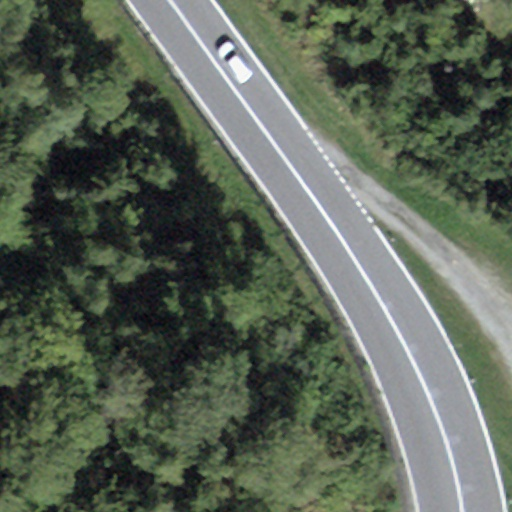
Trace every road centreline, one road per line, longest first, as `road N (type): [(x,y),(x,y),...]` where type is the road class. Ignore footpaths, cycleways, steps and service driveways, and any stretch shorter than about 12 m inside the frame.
road 1 (secondary): [(464,511),(439,416),(404,339),(172,0)]
road 2 (track): [(314,199),(348,187),(373,197),(432,242),(511,331)]
